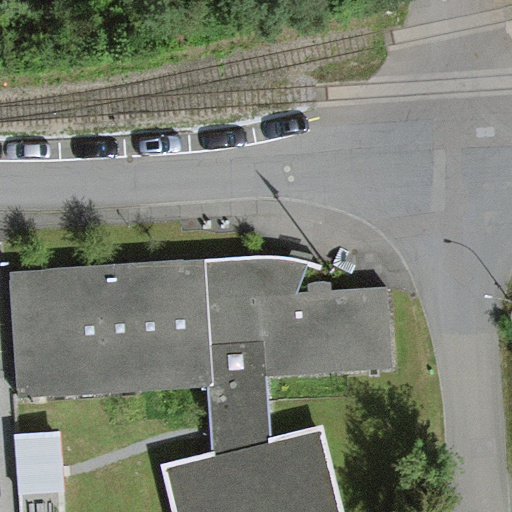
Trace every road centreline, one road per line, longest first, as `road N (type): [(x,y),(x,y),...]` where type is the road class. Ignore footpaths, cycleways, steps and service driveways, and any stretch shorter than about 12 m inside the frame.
road 1 (residential): [(0,180),(472,163)]
road 2 (unclassified): [(486,511),(472,163)]
road 3 (residential): [(472,163),(460,0)]
